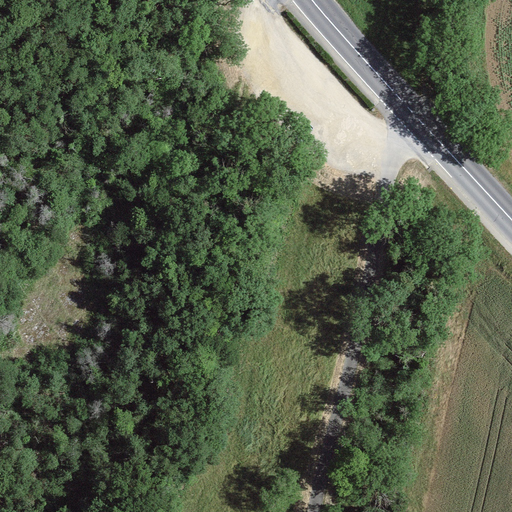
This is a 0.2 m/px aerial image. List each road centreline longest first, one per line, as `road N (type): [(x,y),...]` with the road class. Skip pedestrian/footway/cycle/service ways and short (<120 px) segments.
road 1 (residential): [(411,111),(397,136),(314,511)]
road 2 (primary): [(312,0),(411,111)]
road 3 (primary): [(411,111),(511,219)]
road 4 (track): [(458,0),(435,137)]
